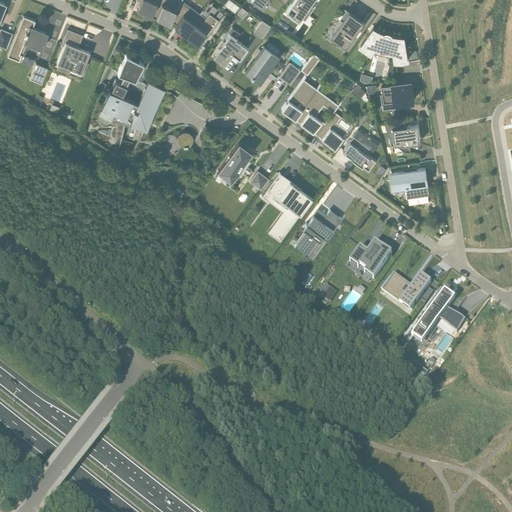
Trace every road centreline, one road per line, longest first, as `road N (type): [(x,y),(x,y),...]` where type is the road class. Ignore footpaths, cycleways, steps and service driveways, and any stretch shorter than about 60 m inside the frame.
road 1 (residential): [(452,261),(157,48),(42,0)]
road 2 (residential): [(452,261),(459,242),(424,15)]
road 3 (trunk): [(171,511),(0,376)]
road 4 (unclassified): [(143,366),(274,511)]
road 5 (unclassified): [(143,366),(0,238)]
road 6 (unclassified): [(26,511),(143,366)]
road 7 (trunk): [(0,411),(127,511)]
road 8 (residential): [(511,221),(496,132),(497,115),(511,103)]
